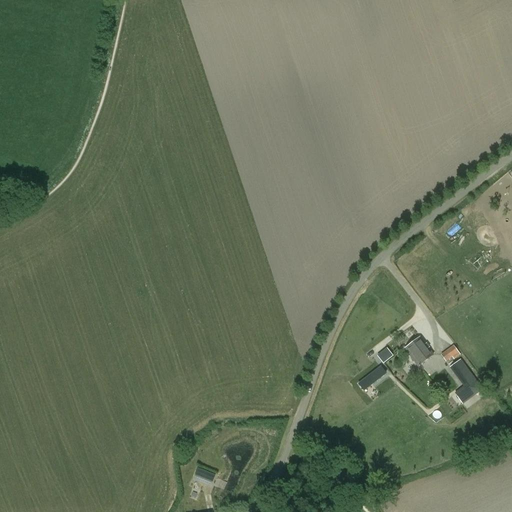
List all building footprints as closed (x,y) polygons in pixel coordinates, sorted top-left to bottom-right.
[(483,200),(468,211),(476,221),(491,210),(483,200)] [(418,368),(433,356),(420,338),(405,350),(418,368)] [(441,355),(446,362),(452,357),(454,360),(460,355),(453,346),(441,355)] [(462,404),(481,390),(465,367),(460,371),(465,377),(460,381),(465,387),(455,395),(462,404)] [(387,376),(382,369),(362,384),(367,391),(387,376)] [(199,467),(194,479),(212,487),(218,475),(199,467)]
